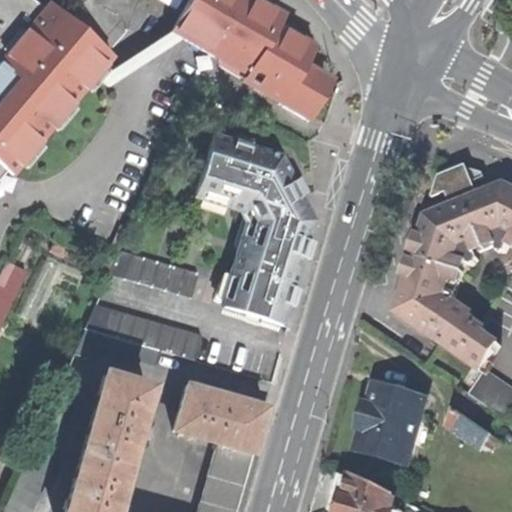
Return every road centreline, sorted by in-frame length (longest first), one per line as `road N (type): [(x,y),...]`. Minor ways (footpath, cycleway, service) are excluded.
road 1 (secondary): [(385,133),(274,511)]
road 2 (unknown): [(321,351),(113,287)]
